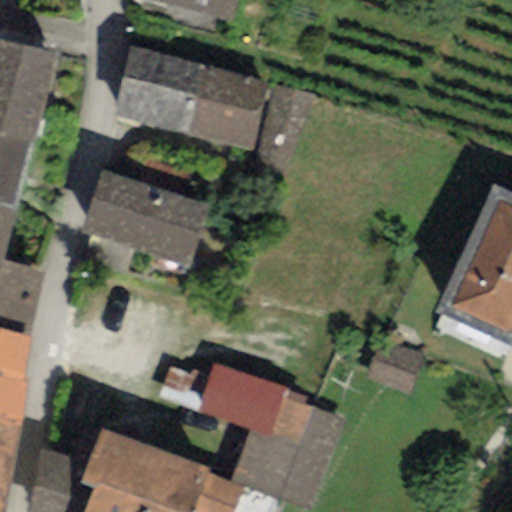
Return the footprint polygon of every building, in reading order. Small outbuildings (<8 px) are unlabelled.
[(235,0),(151,0),(151,1),(230,21),(235,0)] [(56,54),(0,40),(0,135),(29,143),(34,144),(56,54)] [(262,84),(130,47),(113,117),(250,152),(262,84)] [(312,97),(274,87),(253,165),(291,175),(312,97)] [(0,208),(13,212),(29,143),(0,135),(0,208)] [(207,205),(100,172),(81,234),(188,267),(207,205)] [(511,194),(491,185),(431,312),(511,350),(511,194)] [(0,267),(2,261),(13,212),(0,208),(0,267)] [(0,331),(29,341),(41,273),(2,261),(0,267),(0,331)] [(29,341),(0,331),(0,418),(21,423),(29,341)] [(422,358),(375,341),(362,377),(409,394),(422,358)] [(286,391),(213,364),(196,411),(248,430),(269,438),(286,391)] [(305,398),(286,391),(269,438),(248,430),(228,484),(242,489),(273,501),(303,511),(309,511),(343,421),(302,406),(305,398)] [(0,494),(6,495),(21,423),(0,418),(0,494)] [(208,471),(100,429),(87,463),(79,483),(94,488),(84,511),(269,511),(273,501),(242,489),(228,484),(206,476),(208,471)] [(79,483),(87,463),(41,448),(27,511),(84,511),(94,488),(79,483)]
